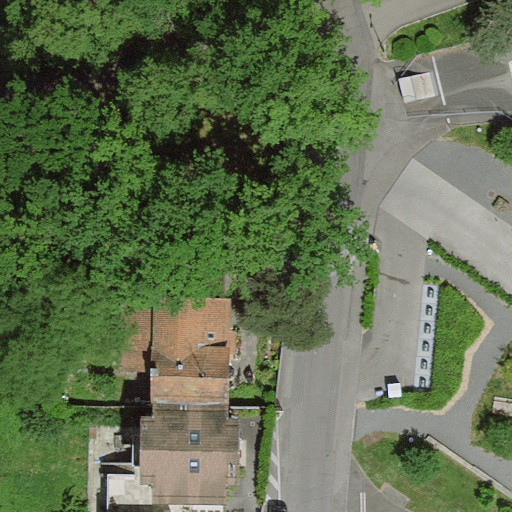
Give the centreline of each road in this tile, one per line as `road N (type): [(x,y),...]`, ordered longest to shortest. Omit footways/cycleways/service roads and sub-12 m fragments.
road 1 (residential): [(337,2),(313,511)]
road 2 (residential): [(337,2),(0,100)]
